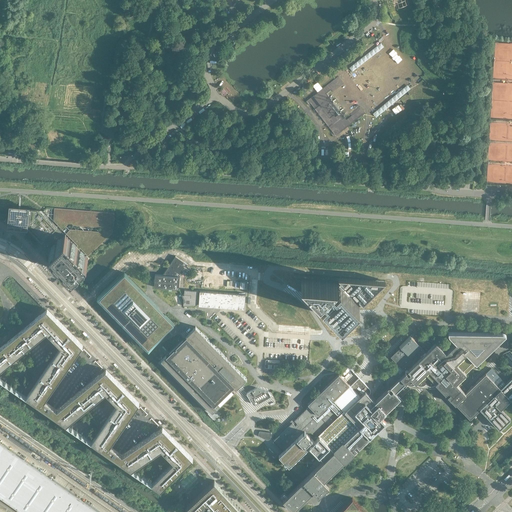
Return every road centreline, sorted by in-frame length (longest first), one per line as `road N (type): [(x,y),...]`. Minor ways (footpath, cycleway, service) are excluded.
road 1 (unclassified): [(489,194),(0,159)]
road 2 (tertiary): [(219,449),(20,246),(0,236)]
road 3 (tertiary): [(0,252),(208,459)]
road 4 (track): [(0,380),(162,492),(177,493)]
